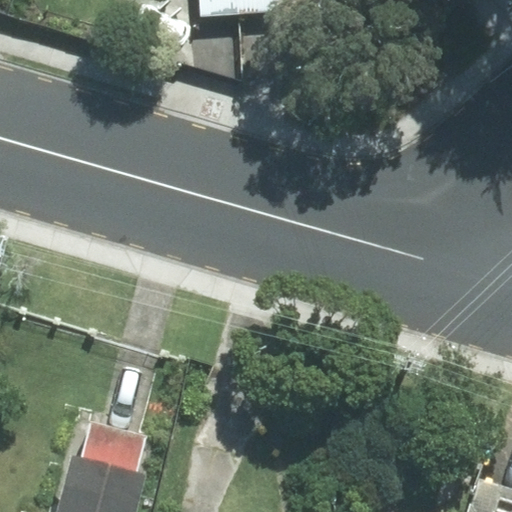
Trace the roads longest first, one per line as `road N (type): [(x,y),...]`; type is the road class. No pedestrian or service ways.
road 1 (secondary): [(394,251),(0,136)]
road 2 (secondary): [(394,251),(511,116)]
road 3 (secondary): [(511,285),(394,251)]
